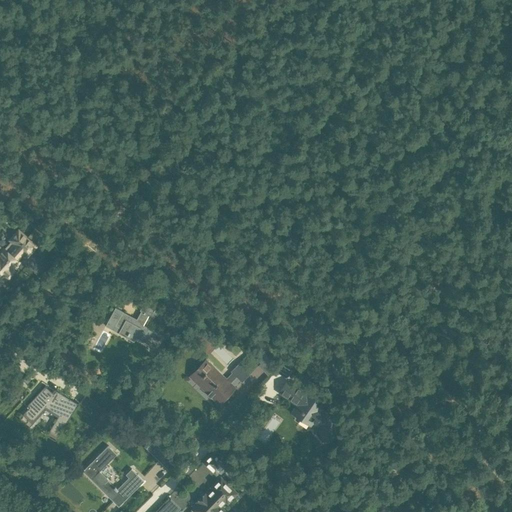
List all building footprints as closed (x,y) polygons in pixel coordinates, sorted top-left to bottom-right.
[(0,282),(2,282),(4,280),(4,278),(5,276),(7,278),(14,270),(12,269),(14,267),(15,267),(17,265),(17,263),(19,261),(16,259),(23,251),(28,255),(36,246),(19,231),(11,240),(17,245),(10,253),(6,250),(4,248),(4,249),(0,245),(0,282)] [(173,311),(150,299),(147,305),(144,303),(140,310),(142,311),(137,319),(115,308),(106,325),(114,330),(115,328),(119,331),(119,332),(134,341),(136,337),(157,348),(163,336),(143,325),(148,314),(154,317),(158,311),(169,317),(173,311)] [(211,352),(217,345),(208,336),(202,343),(211,352)] [(263,351),(256,358),(260,363),(267,356),(263,351)] [(225,379),(219,374),(220,373),(207,360),(191,376),(191,377),(194,374),(198,378),(200,380),(199,382),(208,391),(207,392),(208,393),(209,392),(214,397),(213,398),(219,404),(235,387),(230,382),(237,375),(241,379),(249,370),(241,362),(232,371),(233,372),(225,379)] [(297,371),(293,376),(298,380),(302,375),(297,371)] [(291,400),(299,387),(288,380),(280,392),(291,400)] [(26,411),(24,413),(33,421),(46,407),(59,415),(50,430),(49,432),(56,437),(58,438),(78,404),(56,390),(56,391),(54,393),(45,386),(27,405),(28,406),(28,405),(30,407),(26,411)] [(337,436),(332,416),(315,404),(319,399),(307,390),(296,407),(303,411),(299,417),(311,425),(313,422),(318,425),(322,440),(337,436)] [(104,411),(86,395),(79,402),(97,419),(104,411)] [(125,403),(118,411),(124,417),(131,409),(125,403)] [(108,445),(83,471),(113,501),(115,499),(121,504),(139,486),(135,482),(140,477),(132,469),(126,475),(129,477),(118,488),(115,486),(108,480),(109,479),(100,471),(117,454),(108,445)] [(171,447),(159,459),(165,465),(177,452),(171,447)] [(226,463),(214,451),(204,461),(216,474),(226,463)] [(197,505),(199,507),(195,511),(232,511),(231,511),(226,511),(220,506),(226,501),(228,502),(237,493),(221,477),(212,487),(213,488),(197,505)] [(433,496),(438,488),(425,478),(420,486),(433,496)] [(176,511),(180,508),(171,500),(159,511),(176,511)]
